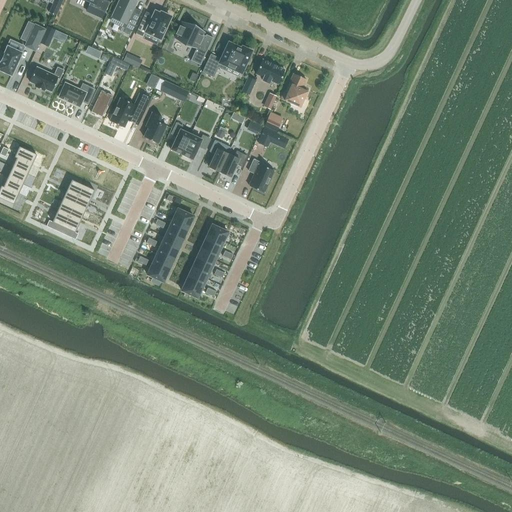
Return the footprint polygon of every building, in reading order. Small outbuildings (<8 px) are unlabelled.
[(54,0),(53,4),(49,12),(48,12),(56,16),(57,15),(56,15),(63,0),(54,0)] [(85,0),(91,2),(87,12),(101,18),(109,0),(85,0)] [(119,0),(117,6),(111,17),(122,22),(118,30),(130,36),(141,12),(141,11),(140,14),(133,11),(137,2),(133,0),(119,0)] [(146,13),(135,35),(143,39),(146,32),(160,39),(170,17),(161,13),(160,14),(155,12),(153,16),(146,13)] [(204,33),(182,23),(175,38),(196,48),(190,61),(200,65),(213,38),(206,35),(205,36),(202,35),(204,33)] [(35,25),(25,47),(35,52),(46,30),(35,25)] [(211,55),(203,72),(213,77),(220,63),(241,73),(246,62),(249,63),(252,55),(250,54),(251,51),(242,47),(241,49),(228,43),(221,60),(211,55)] [(0,70),(11,75),(10,76),(11,76),(12,75),(21,54),(22,54),(22,53),(21,53),(8,47),(7,46),(7,47),(4,53),(3,55),(1,61),(0,61),(0,62),(0,70)] [(81,52),(76,63),(98,73),(103,62),(81,52)] [(127,54),(123,61),(139,69),(142,61),(127,54)] [(113,57),(105,74),(111,77),(116,66),(119,60),(113,57)] [(284,71),(285,70),(262,60),(256,74),(263,78),(262,80),(269,84),(270,81),(278,85),(284,71)] [(129,65),(121,82),(133,87),(135,82),(141,84),(146,73),(129,65)] [(36,67),(29,82),(35,85),(34,87),(44,91),(45,89),(51,92),(57,79),(60,80),(64,70),(57,67),(54,75),(36,67)] [(174,81),(177,74),(164,69),(161,76),(174,81)] [(192,73),(189,80),(194,83),(198,76),(192,73)] [(293,74),(285,93),(287,94),(284,100),(300,108),(307,92),(302,89),(306,80),(293,74)] [(249,95),(256,81),(248,78),(242,91),(249,95)] [(164,82),(161,90),(174,96),(177,88),(164,82)] [(65,83),(58,98),(79,108),(82,102),(88,105),(94,90),(83,85),(80,90),(65,83)] [(101,91),(91,112),(96,115),(96,114),(97,114),(97,115),(102,118),(112,96),(112,95),(107,93),(107,94),(107,93),(107,94),(105,93),(106,93),(106,92),(101,90),(101,91)] [(120,98),(109,121),(124,128),(127,121),(137,125),(150,98),(139,93),(134,105),(120,98)] [(149,124),(143,137),(158,144),(166,126),(159,122),(161,118),(162,117),(152,112),(151,113),(152,113),(147,123),(149,124)] [(233,113),(230,119),(242,124),(245,118),(233,113)] [(276,132),(281,123),(268,117),(264,126),(276,132)] [(171,149),(170,150),(171,150),(181,154),(181,155),(191,135),(181,130),(182,126),(176,123),(171,134),(177,137),(171,149)] [(219,130),(216,137),(222,140),(225,133),(219,130)] [(191,135),(181,155),(182,155),(191,159),(192,160),(193,159),(198,147),(205,150),(210,139),(203,136),(201,139),(191,135)] [(219,172),(228,154),(222,151),(225,146),(214,141),(209,152),(214,155),(209,167),(219,172)] [(19,146),(14,157),(16,157),(32,165),(36,155),(19,146)] [(228,154),(219,172),(230,177),(236,165),(242,167),(247,156),(236,151),(234,157),(228,154)] [(16,157),(12,167),(27,175),(32,165),(16,157)] [(249,186),(264,193),(274,171),(259,164),(260,163),(254,160),(248,171),(254,174),(249,186)] [(12,167),(7,177),(23,184),(27,175),(12,167)] [(7,177),(3,187),(18,194),(23,184),(7,177)] [(71,180),(66,190),(78,196),(83,185),(71,180)] [(83,185),(78,196),(89,201),(94,190),(83,185)] [(0,186),(0,187),(0,198),(13,204),(18,194),(3,187),(0,186)] [(66,190),(61,201),(73,206),(78,196),(66,190)] [(78,196),(73,206),(85,212),(89,201),(78,196)] [(61,201),(57,211),(68,217),(73,206),(61,201)] [(73,206),(68,217),(80,222),(85,212),(73,206)] [(173,219),(189,226),(194,216),(177,209),(173,219)] [(57,211),(52,222),(53,222),(56,224),(60,226),(63,227),(68,217),(57,211)] [(68,217),(63,227),(67,229),(70,230),(74,232),(75,233),(80,222),(68,217)] [(169,228),(185,236),(189,226),(173,219),(169,228)] [(212,225),(207,235),(223,242),(228,232),(212,225)] [(169,228),(164,237),(180,245),(185,236),(169,228)] [(219,252),(223,242),(207,235),(203,244),(219,252)] [(160,247),(176,254),(180,245),(164,237),(160,247)] [(203,244),(199,253),(215,261),(219,252),(203,244)] [(172,263),(176,254),(160,247),(156,256),(172,263)] [(211,270),(215,261),(199,253),(194,263),(211,270)] [(151,265),(168,273),(172,263),(156,256),(151,265)] [(190,272),(206,279),(211,270),(194,263),(190,272)] [(168,273),(151,265),(147,275),(163,282),(168,273)] [(186,281),(202,289),(206,279),(190,272),(186,281)] [(186,281),(181,291),(197,298),(202,289),(186,281)]
